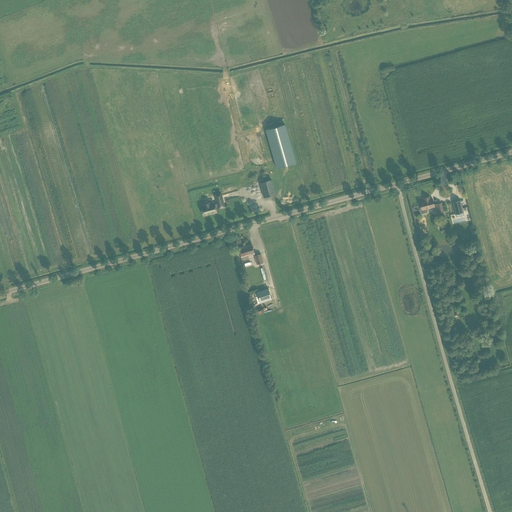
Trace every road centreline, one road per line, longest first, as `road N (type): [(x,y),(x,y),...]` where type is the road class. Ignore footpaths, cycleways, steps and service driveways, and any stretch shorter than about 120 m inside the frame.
road 1 (tertiary): [(0,293),(511,151)]
road 2 (track): [(490,511),(397,184)]
